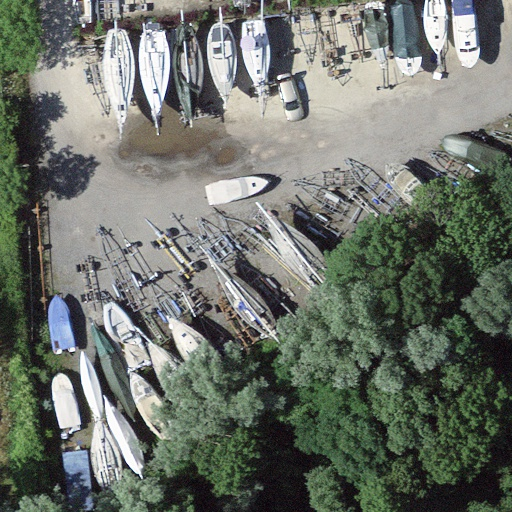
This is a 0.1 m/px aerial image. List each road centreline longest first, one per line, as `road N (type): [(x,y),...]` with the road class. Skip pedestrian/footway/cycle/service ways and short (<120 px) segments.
road 1 (track): [(69,0),(77,147),(83,164),(113,186),(157,188),(511,96)]
road 2 (track): [(77,147),(115,426)]
